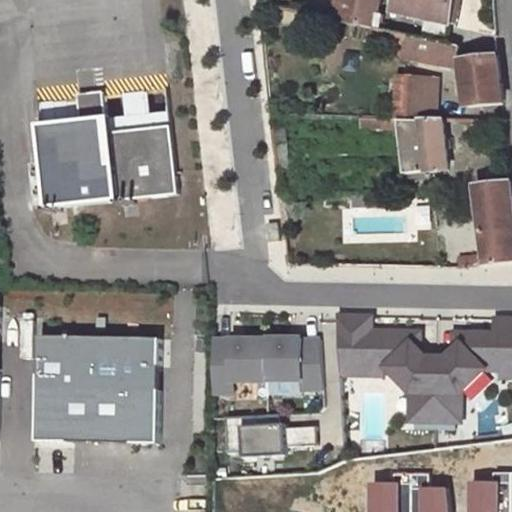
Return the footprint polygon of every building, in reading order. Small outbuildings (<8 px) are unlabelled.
[(380,0),(336,0),(335,21),(375,29),(380,0)] [(454,0),(393,0),(391,9),(450,23),(454,0)] [(406,54),(456,65),(460,47),(410,37),(406,54)] [(503,104),(498,56),(463,60),(467,109),(503,104)] [(422,77),(397,76),(394,120),(419,120),(422,77)] [(180,199),(172,130),(108,137),(103,95),(80,98),(83,126),(40,131),(49,214),(180,199)] [(394,120),(390,120),(393,175),(448,169),(444,120),(419,120),(394,120)] [(511,182),(479,188),(487,260),(481,260),(482,267),(511,263),(511,182)] [(29,317),(26,341),(39,343),(42,319),(29,317)] [(435,421),(437,360),(426,360),(420,352),(413,344),(403,344),(403,334),(371,333),(372,319),(338,318),(340,359),(369,359),(370,365),(390,366),(411,392),(410,421),(415,421),(435,421)] [(511,321),(496,321),(495,335),(471,335),(471,345),(461,345),(454,353),(447,360),(437,360),(435,421),(455,422),(460,422),(461,393),(486,368),(504,368),(504,361),(511,360),(511,321)] [(413,344),(420,352),(420,334),(403,334),(403,344),(413,344)] [(165,339),(43,335),(40,443),(161,447),(165,339)] [(454,335),(454,353),(461,345),(471,345),(471,335),(454,335)] [(304,391),(326,390),(323,341),(304,341),(304,340),(269,340),(269,341),(269,382),(304,382),(304,391)] [(269,382),(269,341),(214,341),(214,395),(234,395),(234,383),(269,383),(269,382)] [(370,377),(370,365),(369,359),(340,359),(341,376),(370,377)] [(511,360),(504,361),(504,368),(503,378),(511,378),(511,360)] [(282,416),(228,419),(230,455),(246,454),(246,460),(279,458),(278,453),(289,452),(289,449),(319,447),(319,428),(288,429),(288,425),(283,426),(282,416)] [(403,511),(405,480),(374,479),(373,511),(403,511)] [(502,511),(503,479),(473,479),(472,511),(502,511)] [(452,511),(452,485),(422,486),(422,511),(452,511)]
